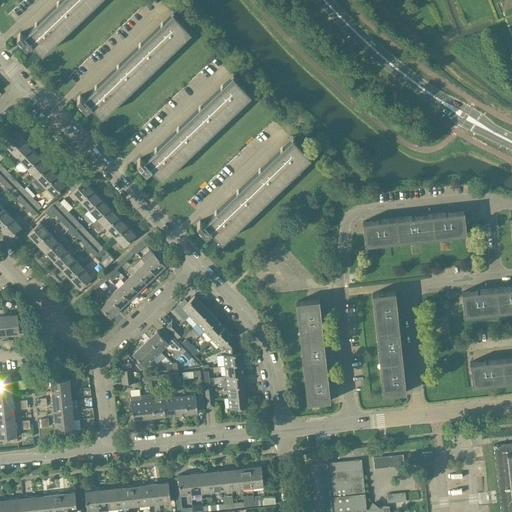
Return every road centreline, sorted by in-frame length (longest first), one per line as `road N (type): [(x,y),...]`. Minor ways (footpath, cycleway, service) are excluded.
road 1 (residential): [(350,423),(337,291),(352,215),(491,197)]
road 2 (residential): [(197,264),(26,85)]
road 3 (secondary): [(317,0),(413,87),(511,147)]
road 4 (secondary): [(511,136),(416,79),(329,0)]
road 5 (residential): [(416,416),(410,286),(497,276)]
road 6 (residential): [(277,431),(263,340),(197,264)]
road 7 (residential): [(106,450),(277,431)]
road 8 (residential): [(93,357),(197,264)]
